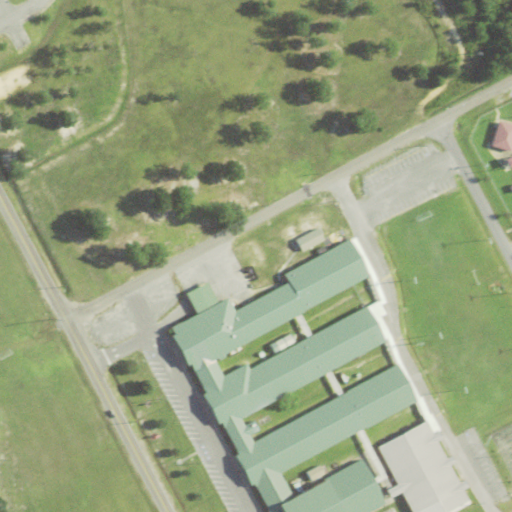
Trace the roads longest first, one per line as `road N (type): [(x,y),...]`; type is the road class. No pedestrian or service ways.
road 1 (residential): [(67,321),(511,82)]
road 2 (residential): [(334,178),(390,292),(402,352),(492,511)]
road 3 (secondary): [(168,511),(0,196)]
road 4 (residential): [(511,259),(438,122)]
